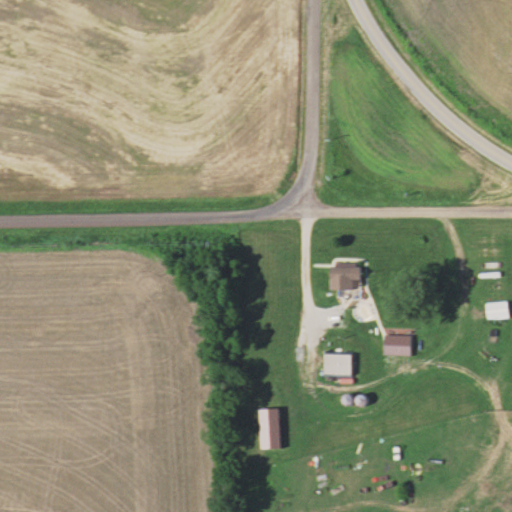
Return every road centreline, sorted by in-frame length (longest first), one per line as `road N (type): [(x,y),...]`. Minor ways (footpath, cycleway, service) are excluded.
road 1 (residential): [(0,219),(273,210)]
road 2 (residential): [(273,210),(511,210)]
road 3 (residential): [(511,164),(428,101),(354,0)]
road 4 (residential): [(312,0),(307,167),(296,191),(273,210)]
